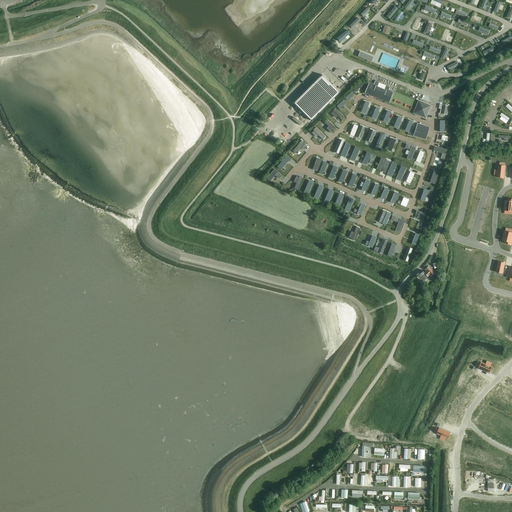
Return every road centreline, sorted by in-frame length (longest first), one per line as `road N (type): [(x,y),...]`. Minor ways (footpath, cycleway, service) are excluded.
road 1 (unclassified): [(401,310),(305,442),(251,479),(241,511)]
road 2 (unclassified): [(399,441),(350,435),(345,425),(390,356),(401,310)]
road 3 (unclassified): [(349,65),(443,95),(511,61)]
road 4 (unclassified): [(401,310),(398,293),(436,243),(459,160)]
